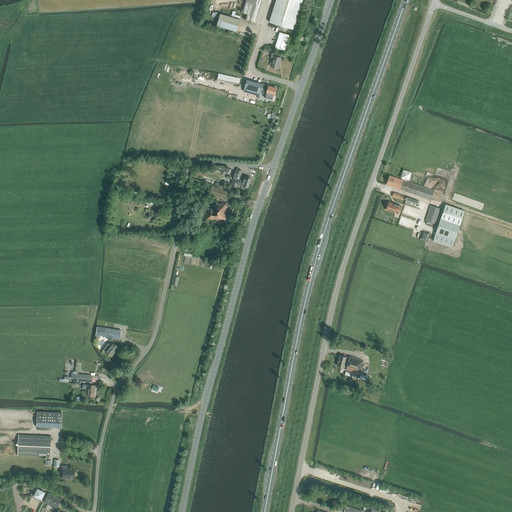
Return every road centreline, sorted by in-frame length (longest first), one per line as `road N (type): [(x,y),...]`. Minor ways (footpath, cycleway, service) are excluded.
road 1 (primary): [(265,511),(313,269),(405,0)]
road 2 (unclassified): [(291,511),(333,303),(433,3)]
road 3 (unclassified): [(93,511),(114,394),(154,336),(190,168),(271,168)]
road 4 (tertiary): [(182,511),(205,399),(271,168)]
road 5 (tertiary): [(271,168),(331,0)]
